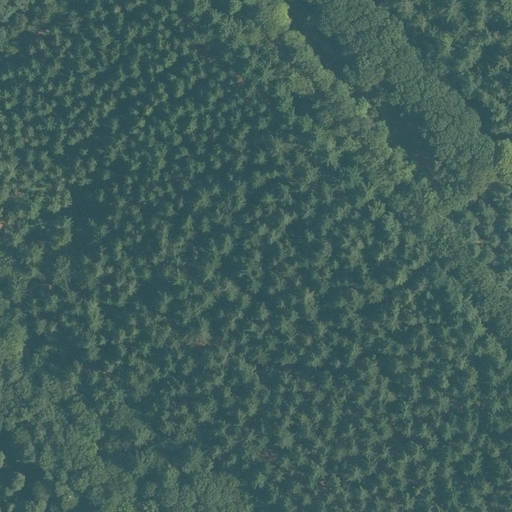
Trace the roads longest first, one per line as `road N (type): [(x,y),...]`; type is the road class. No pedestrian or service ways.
road 1 (track): [(511,322),(235,0)]
road 2 (track): [(149,511),(0,319)]
